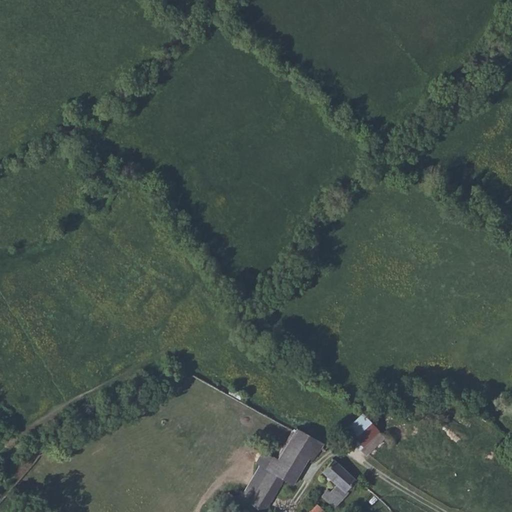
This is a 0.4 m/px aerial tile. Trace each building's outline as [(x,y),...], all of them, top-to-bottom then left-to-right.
[(361,413),(342,431),(358,447),(377,429),(361,413)] [(267,469),(270,471),(283,478),(293,483),(308,457),(311,459),(321,446),(323,444),(296,426),(293,430),(291,430),(276,458),(274,457),(267,469)] [(377,429),(358,447),(365,455),(385,437),(377,429)] [(322,471),(336,482),(344,488),(345,487),(353,478),(332,460),(322,471)] [(263,511),(283,478),(270,471),(249,502),(260,511),(263,511)] [(336,482),(330,489),(341,498),(348,490),(345,487),(344,488),(336,482)] [(307,511),(328,511),(341,498),(330,489),(327,488),(320,493),(318,491),(312,498),(316,502),(307,511)] [(228,491),(220,497),(226,503),(234,497),(228,491)]
